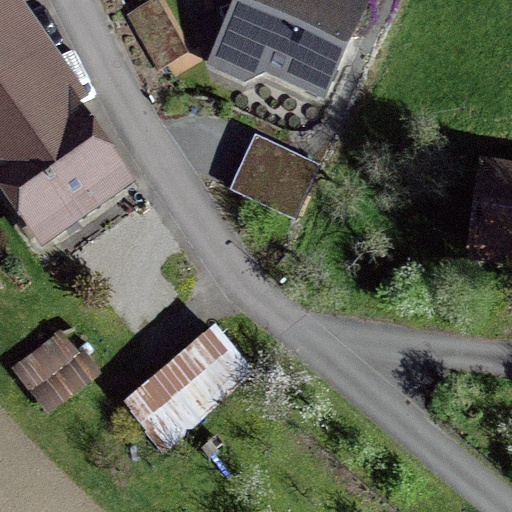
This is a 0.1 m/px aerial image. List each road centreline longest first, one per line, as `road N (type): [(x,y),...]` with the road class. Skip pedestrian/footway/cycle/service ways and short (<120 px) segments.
road 1 (residential): [(67,0),(232,281),(317,355)]
road 2 (residential): [(317,355),(504,511)]
road 3 (unclassified): [(317,355),(511,379)]
